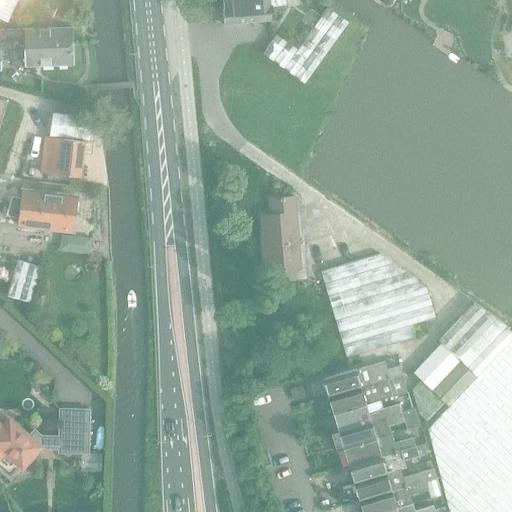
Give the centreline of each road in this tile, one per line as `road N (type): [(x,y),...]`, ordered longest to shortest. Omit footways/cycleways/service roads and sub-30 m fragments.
road 1 (primary): [(208,511),(173,192),(157,141)]
road 2 (primary): [(157,141),(153,196),(177,511)]
road 3 (primary): [(144,0),(157,141)]
road 4 (residential): [(309,511),(269,394)]
